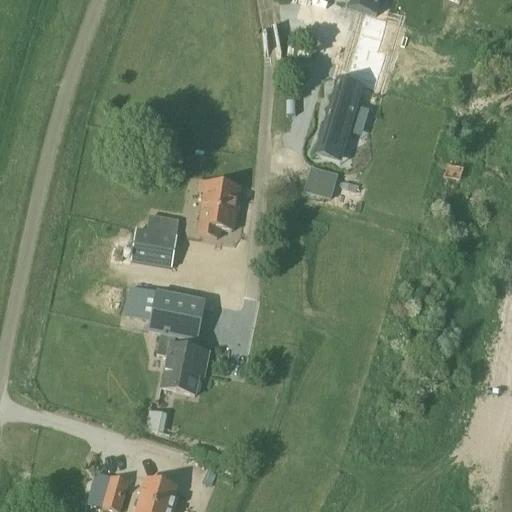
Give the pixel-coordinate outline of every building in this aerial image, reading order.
[(351,0),(348,10),(368,16),(376,19),(378,12),(381,0),(351,0)] [(368,16),(348,85),(363,90),(361,97),(377,102),(402,20),(378,12),(376,19),(368,16)] [(337,82),(316,151),(343,159),(350,137),(358,110),(361,97),(363,90),(348,85),(337,82)] [(231,235),(239,191),(200,185),(198,195),(205,196),(197,238),(217,242),(219,232),(231,235)] [(332,193),(308,186),(305,195),(329,202),(332,193)] [(176,240),(135,233),(129,266),(170,273),(176,240)] [(150,337),(161,339),(172,341),(196,346),(204,306),(158,297),(150,337)] [(170,349),(172,341),(161,339),(157,359),(167,361),(161,392),(195,399),(200,371),(205,372),(208,356),(170,349)] [(150,412),(145,430),(161,434),(165,417),(150,412)] [(104,511),(121,511),(129,486),(109,480),(101,511),(104,511)] [(174,511),(178,502),(174,501),(177,493),(145,483),(136,511),(174,511)]
